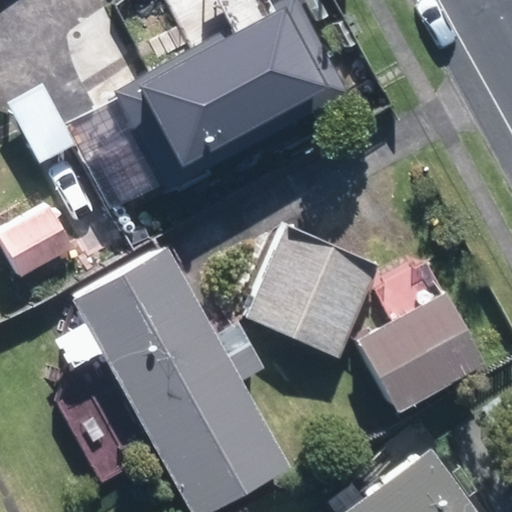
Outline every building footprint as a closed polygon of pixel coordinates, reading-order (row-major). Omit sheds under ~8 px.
[(200,0),(125,0),(145,39),(205,10),(200,0)] [(181,175),(187,187),(212,175),(205,162),(318,104),(267,3),(103,87),(155,188),(181,175)] [(36,161),(77,139),(91,166),(82,171),(93,190),(129,170),(104,124),(111,120),(77,58),(1,99),(36,161)] [(44,200),(0,227),(0,248),(16,275),(70,242),(44,200)] [(253,239),(235,282),(250,288),(239,315),(336,355),(374,262),(277,222),(268,245),(253,239)] [(152,455),(184,511),(280,457),(234,376),(258,363),(242,334),(218,348),(158,241),(61,295),(73,315),(42,333),(66,375),(45,387),(100,484),(152,455)] [(441,290),(349,338),(387,410),(479,362),(441,290)] [(465,511),(416,443),(384,467),(372,450),(315,491),(303,475),(280,492),(293,511),(465,511)]
